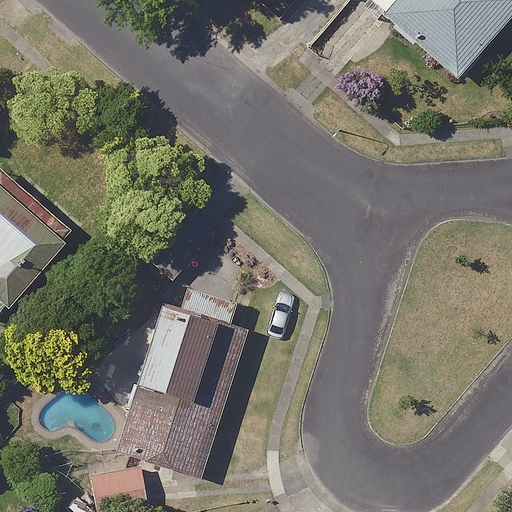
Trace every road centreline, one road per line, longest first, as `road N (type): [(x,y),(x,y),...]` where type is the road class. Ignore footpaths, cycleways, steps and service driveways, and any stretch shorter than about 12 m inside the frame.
road 1 (residential): [(511,389),(431,479),(388,491),(343,460),(333,414),(368,268),(368,210)]
road 2 (residential): [(124,0),(368,210)]
